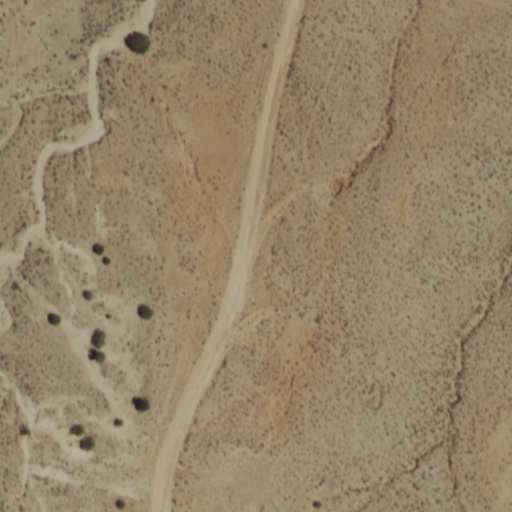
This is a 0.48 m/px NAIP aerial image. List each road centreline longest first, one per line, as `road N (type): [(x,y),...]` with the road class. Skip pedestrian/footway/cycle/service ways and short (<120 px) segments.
road 1 (residential): [(162,511),(166,451),(236,279),(292,0)]
road 2 (track): [(166,451),(118,409),(65,316),(0,255)]
